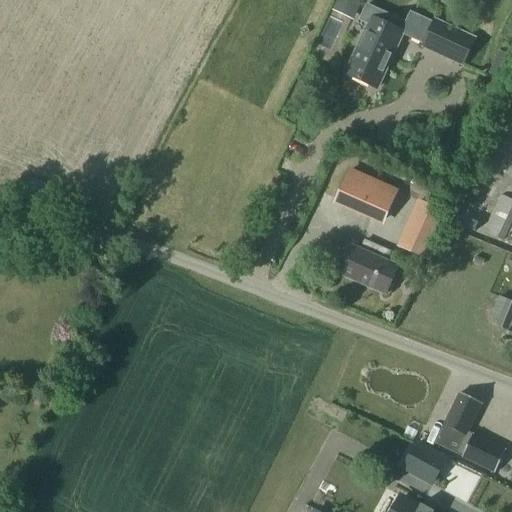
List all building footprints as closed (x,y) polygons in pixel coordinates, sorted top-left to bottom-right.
[(335,0),(334,3),(354,12),(360,0),(359,0),(335,0)] [(405,24),(366,6),(359,21),(368,25),(345,75),(376,89),(401,34),(423,44),(433,24),(410,13),(405,24)] [(433,24),(423,44),(422,47),(423,48),(425,44),(448,55),(446,59),(462,66),(474,39),(434,21),(433,24)] [(398,191),(350,171),(336,205),(384,226),(398,191)] [(30,178),(22,198),(53,210),(60,189),(30,178)] [(511,200),(501,196),(483,232),(504,242),(511,224),(511,200)] [(444,211),(416,199),(406,223),(434,235),(444,211)] [(349,246),(337,273),(386,295),(397,268),(388,264),(392,256),(362,243),(358,251),(349,246)] [(399,249),(394,260),(418,271),(423,259),(399,249)] [(511,303),(499,299),(490,323),(505,329),(511,310),(511,303)] [(459,394),(434,444),(456,455),(481,404),(459,394)] [(413,427),(410,437),(431,445),(435,434),(413,427)] [(391,431),(383,446),(396,453),(403,438),(391,431)] [(472,435),(461,458),(494,474),(505,452),(472,435)] [(430,485),(444,460),(416,445),(403,470),(430,485)] [(426,511),(421,509),(423,506),(422,506),(420,509),(403,499),(396,511),(426,511)]
